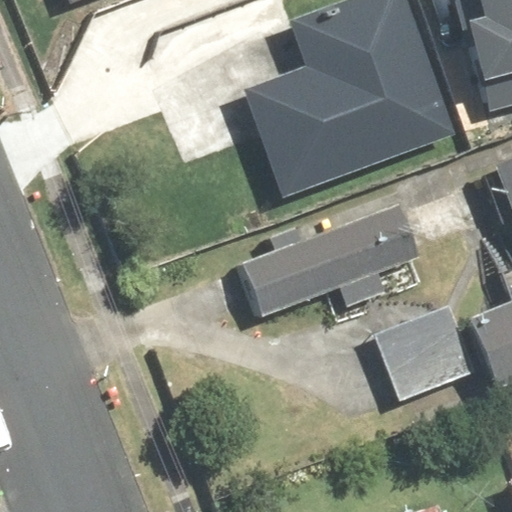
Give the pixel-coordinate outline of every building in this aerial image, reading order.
[(232,83),(275,193),(451,126),(422,52),(444,43),(427,0),(315,0),(284,12),(301,56),(232,83)] [(511,0),(462,0),(467,19),(456,22),(470,74),(479,72),(487,100),(511,93),(511,0)] [(511,268),(458,289),(493,382),(511,375),(511,138),(474,153),(511,253),(511,268)] [(398,188),(230,252),(254,315),(422,251),(398,188)] [(458,375),(431,306),(354,336),(381,405),(458,375)] [(511,461),(500,465),(511,501),(511,461)] [(455,511),(442,468),(298,511),(455,511)]
